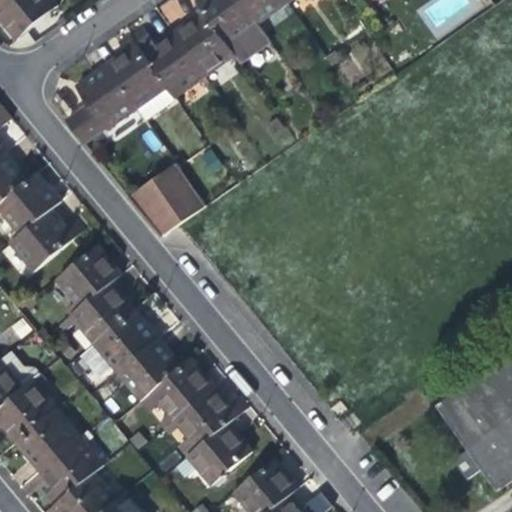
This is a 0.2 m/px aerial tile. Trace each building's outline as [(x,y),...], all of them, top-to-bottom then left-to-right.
[(57,4),(54,0),(4,0),(0,4),(0,23),(3,27),(13,39),(57,4)] [(268,40),(256,22),(240,0),(194,0),(195,0),(202,10),(234,56),(238,61),(268,40)] [(240,0),(256,22),(285,2),(284,0),(240,0)] [(204,77),(234,56),(202,10),(188,20),(172,31),(204,77)] [(174,97),(204,77),(172,31),(161,38),(153,43),(141,26),(130,34),(166,86),(174,97)] [(136,107),(166,86),(130,34),(117,43),(122,51),(117,55),(105,63),(136,107)] [(336,48),(328,54),(333,61),(342,56),(336,48)] [(106,128),(136,107),(105,63),(90,74),(75,85),(82,93),(87,102),(64,119),(82,140),(104,125),(106,128)] [(175,98),(174,97),(166,86),(136,107),(145,119),(175,98)] [(0,155),(4,153),(0,147),(0,132),(13,122),(1,107),(0,108),(0,155)] [(276,115),(268,121),(275,130),(284,124),(276,115)] [(211,147),(202,154),(213,170),(223,163),(211,147)] [(0,203),(27,181),(18,169),(4,153),(0,155),(0,203)] [(128,196),(139,208),(185,176),(175,163),(128,196)] [(0,203),(0,215),(17,235),(50,208),(61,200),(49,186),(38,172),(27,181),(0,203)] [(139,208),(151,223),(196,191),(185,176),(139,208)] [(206,206),(196,191),(151,223),(162,236),(182,223),(206,206)] [(60,219),(50,208),(17,235),(8,242),(33,273),(85,230),(74,217),(65,225),(60,219)] [(54,280),(78,308),(111,281),(121,274),(110,261),(97,245),(54,280)] [(68,316),(91,343),(134,308),(123,295),(111,281),(78,308),(68,316)] [(91,343),(115,372),(158,336),(146,323),(134,308),(91,343)] [(138,400),(148,392),(181,364),(170,351),(158,336),(115,372),(138,400)] [(511,351),(438,403),(500,489),(511,480),(511,351)] [(166,414),(172,422),(215,386),(205,375),(190,357),(181,364),(148,392),(159,406),(166,414)] [(0,406),(23,387),(0,360),(0,406)] [(0,424),(4,429),(14,441),(56,407),(39,387),(45,381),(39,374),(23,387),(0,406),(0,424)] [(172,422),(195,449),(229,422),(247,407),(237,396),(229,403),(223,396),(215,386),(172,422)] [(150,414),(159,406),(148,392),(138,400),(150,414)] [(27,457),(38,470),(80,436),(56,407),(14,441),(27,457)] [(163,430),(172,422),(166,414),(157,422),(163,430)] [(242,437),(229,422),(195,449),(186,457),(211,486),(253,451),(242,437)] [(42,496),(51,507),(94,472),(103,464),(80,436),(38,470),(47,480),(53,488),(42,496)] [(234,494),(249,511),(269,511),(290,495),(299,488),(289,476),(275,460),(234,494)] [(101,511),(116,500),(94,472),(51,507),(45,511),(101,511)] [(142,511),(126,492),(116,500),(101,511),(142,511)] [(304,511),(303,510),(290,495),(269,511),(304,511)]
